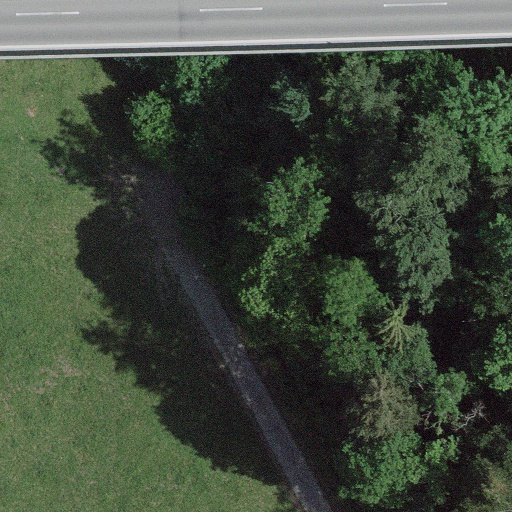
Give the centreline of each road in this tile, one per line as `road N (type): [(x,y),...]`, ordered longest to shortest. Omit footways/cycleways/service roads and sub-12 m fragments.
road 1 (trunk): [(0,15),(511,1)]
road 2 (track): [(310,511),(168,254)]
